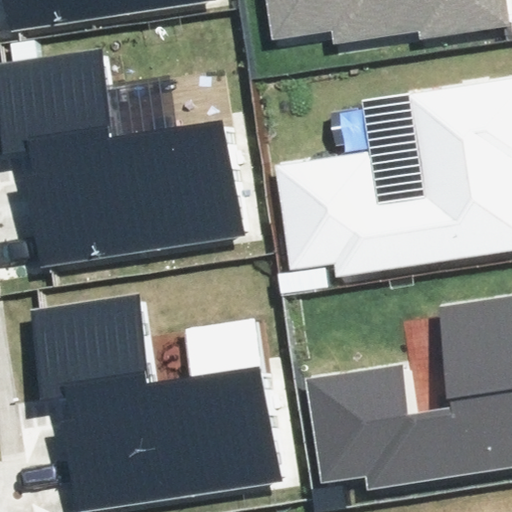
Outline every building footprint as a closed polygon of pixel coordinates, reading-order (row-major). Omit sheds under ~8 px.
[(17,0),(22,28),(199,0),(17,0)] [(511,0),(281,0),(287,32),(335,25),(337,36),(428,23),(429,32),(511,19),(511,0)] [(45,142),(61,252),(259,224),(244,119),(120,137),(108,48),(9,62),(21,146),(45,142)] [(283,158),(302,268),(346,260),(348,274),(511,246),(511,74),(427,89),(444,189),(399,197),(389,140),(283,158)] [(311,365),(330,475),(374,467),(376,481),(511,457),(511,286),(455,296),(472,396),(427,404),(417,347),(311,365)] [(87,392),(102,503),(303,475),(286,349),(158,367),(149,299),(51,312),(62,396),(87,392)]
